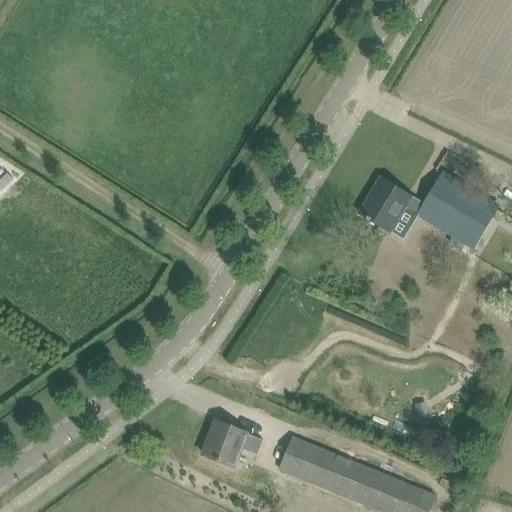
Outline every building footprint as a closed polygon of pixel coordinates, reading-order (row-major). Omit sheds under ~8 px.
[(442,174),(417,215),(471,248),(496,207),(442,174)] [(360,214),(378,224),(390,232),(411,197),(382,179),(360,214)] [(511,235),(493,224),(476,251),(511,273),(511,235)] [(287,291),(281,301),(301,315),(307,304),(287,291)] [(273,314),(246,354),(267,367),(293,327),(273,314)] [(203,455),(222,462),(235,467),(242,449),(258,455),(264,440),(217,421),(203,455)] [(294,436),(280,470),(379,510),(392,477),(294,436)] [(396,483),(385,507),(397,511),(417,511),(420,507),(429,511),(434,500),(396,483)]
